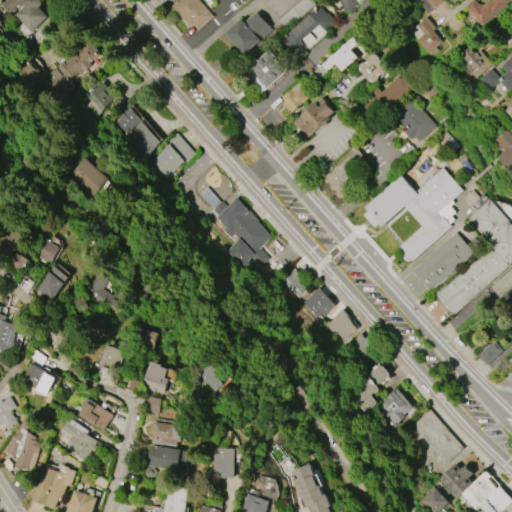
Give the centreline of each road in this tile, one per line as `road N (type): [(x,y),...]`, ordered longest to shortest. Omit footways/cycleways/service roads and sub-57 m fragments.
road 1 (secondary): [(90,0),(511,469)]
road 2 (residential): [(0,138),(100,230),(149,289),(226,325),(273,363),(372,511)]
road 3 (secondary): [(476,390),(135,0)]
road 4 (residential): [(0,277),(67,369),(133,398),(106,511)]
road 5 (residential): [(376,3),(243,121)]
